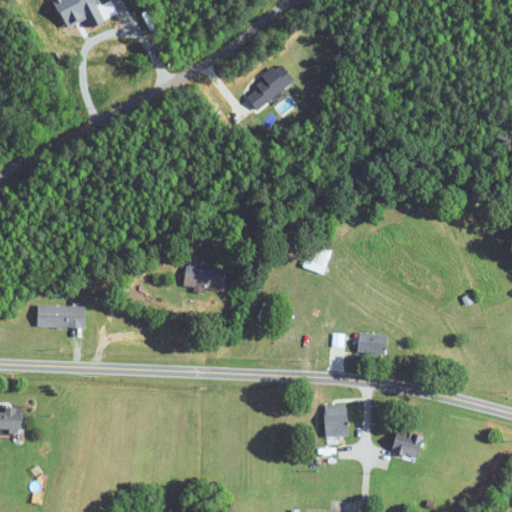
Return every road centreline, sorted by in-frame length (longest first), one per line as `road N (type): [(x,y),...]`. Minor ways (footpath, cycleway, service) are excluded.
road 1 (residential): [(0,361),(352,377),(511,412)]
road 2 (residential): [(371,380),(363,511)]
